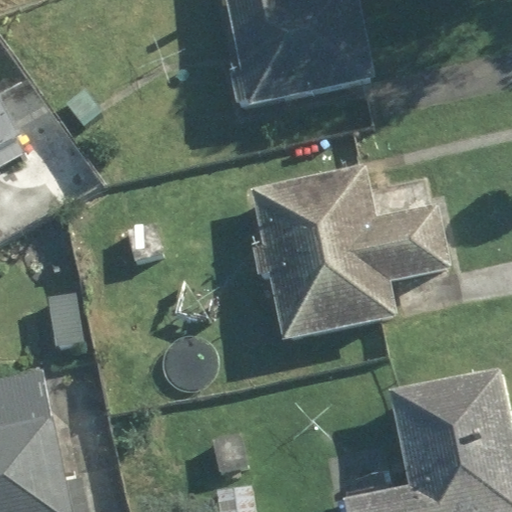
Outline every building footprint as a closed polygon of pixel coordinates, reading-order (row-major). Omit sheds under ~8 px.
[(222,0),(243,116),(379,92),(362,0),(222,0)] [(0,19),(0,125),(41,106),(0,19)] [(449,280),(436,217),(374,230),(363,178),(250,202),(283,357),(395,334),(386,293),(449,280)] [(0,511),(68,511),(41,379),(0,387),(0,511)] [(413,500),(355,511),(511,511),(511,447),(497,379),(391,402),(413,500)]
